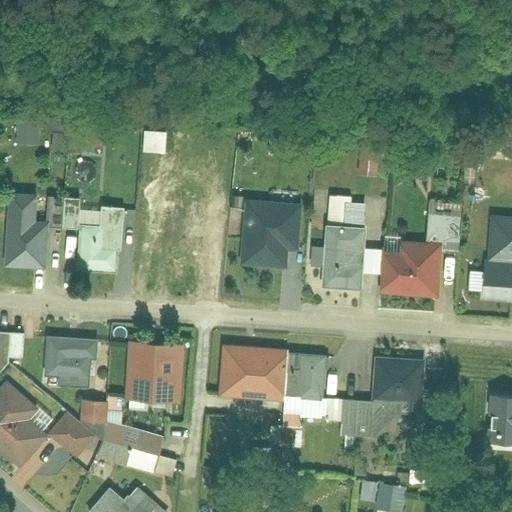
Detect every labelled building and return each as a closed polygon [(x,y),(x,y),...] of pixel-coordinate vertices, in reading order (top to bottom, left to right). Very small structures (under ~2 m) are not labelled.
[(330,196),(323,290),(364,293),(368,228),(349,227),(351,197),(330,196)] [(13,198),(9,262),(48,264),(51,222),(36,221),(37,199),(13,198)] [(388,233),(384,293),(439,297),(442,252),(458,253),(461,205),(425,203),(423,236),(388,233)] [(152,206),(149,255),(191,257),(193,231),(176,230),(177,207),(152,206)] [(247,206),(243,262),(280,264),(299,265),(303,209),(247,206)] [(82,207),(81,262),(124,263),(126,209),(82,207)] [(511,215),(488,214),(483,294),(511,295),(511,215)] [(22,333),(0,331),(0,355),(21,356),(22,333)] [(98,337),(51,335),(49,384),(97,386),(98,337)] [(128,343),(123,396),(179,401),(184,348),(150,345),(128,343)] [(331,353),(226,346),(223,392),(328,400),(331,353)] [(421,363),(376,360),(373,401),(418,404),(421,363)] [(5,381),(0,387),(0,450),(27,473),(55,439),(74,455),(92,432),(65,409),(55,422),(5,381)] [(511,397),(500,397),(497,443),(511,444),(511,397)] [(105,399),(82,400),(82,421),(106,420),(105,399)] [(329,402),(328,422),(346,424),(348,403),(329,402)] [(358,402),(355,436),(401,440),(403,405),(358,402)] [(111,422),(99,457),(153,474),(164,440),(111,422)] [(170,511),(120,472),(88,511),(170,511)] [(364,480),(359,500),(372,503),(377,483),(364,480)] [(380,484),(376,510),(393,511),(401,511),(405,487),(380,484)]
